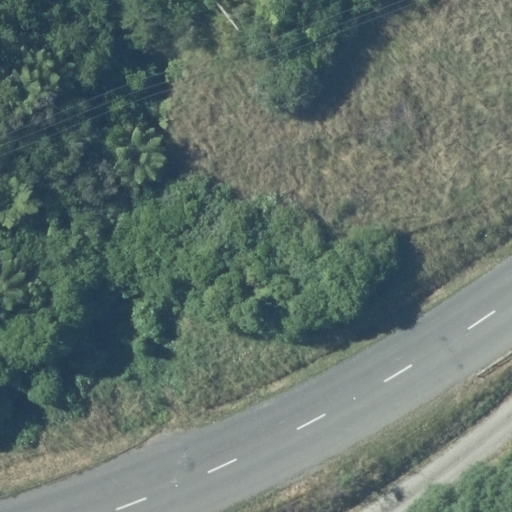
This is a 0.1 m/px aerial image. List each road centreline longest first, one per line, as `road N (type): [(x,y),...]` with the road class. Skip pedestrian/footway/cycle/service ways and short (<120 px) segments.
road 1 (tertiary): [(511,298),(417,365),(232,459),(100,511)]
road 2 (unclassified): [(511,408),(383,511)]
